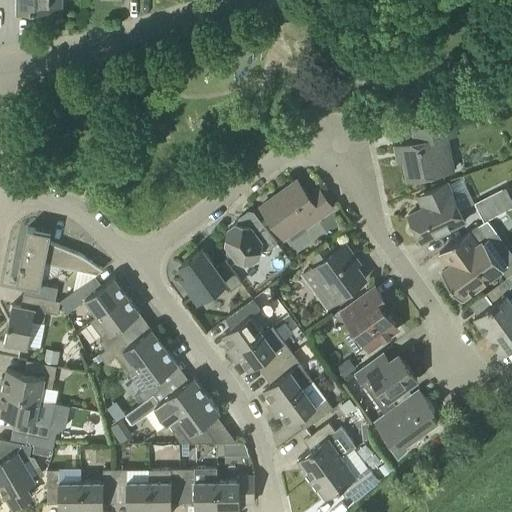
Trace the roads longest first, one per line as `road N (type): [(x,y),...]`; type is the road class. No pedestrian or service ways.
road 1 (residential): [(274,511),(252,428),(133,267)]
road 2 (residential): [(0,67),(103,50),(245,0)]
road 3 (residential): [(133,267),(306,139)]
road 4 (residential): [(365,206),(465,366)]
road 5 (residential): [(133,267),(59,205),(0,192)]
road 6 (residential): [(365,206),(353,130),(333,123),(306,139)]
